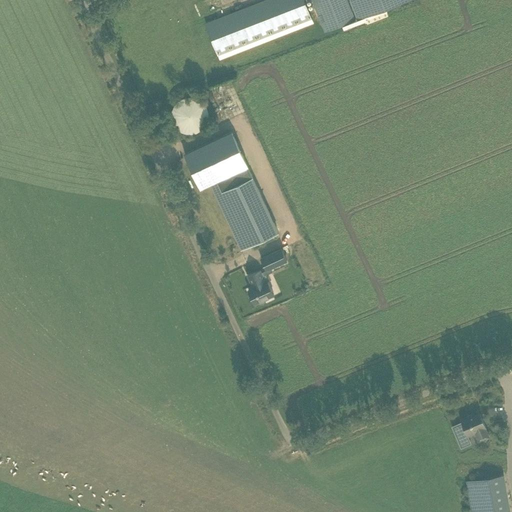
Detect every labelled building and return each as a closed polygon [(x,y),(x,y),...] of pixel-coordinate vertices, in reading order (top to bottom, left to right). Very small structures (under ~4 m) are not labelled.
[(311,18),(303,0),(311,0),(323,32),(353,21),(345,0),(265,0),(206,23),(218,55),(311,18)] [(349,0),(357,20),(365,17),(386,9),(411,0),(349,0)] [(386,9),(365,17),(367,23),(389,15),(386,9)] [(194,132),(197,131),(198,130),(200,129),(201,128),(203,127),(204,126),(205,124),(206,123),(207,121),(207,120),(208,118),(208,116),(208,114),(208,112),(208,111),(208,109),(207,107),(206,106),(206,105),(205,103),(203,102),(202,100),(201,99),(199,98),(198,97),(196,97),(194,96),(193,96),(191,96),(189,96),(187,96),(185,96),(184,97),(182,97),(181,98),(179,99),(178,100),(177,102),(175,103),(174,105),(173,106),(173,108),(172,109),(172,111),(172,113),(172,115),(172,117),(172,118),(173,120),(173,122),(174,123),(175,125),(176,126),(177,127),(179,129),(180,130),(182,131),(184,131),(185,132),(187,132),(189,132),(191,132),(192,132),(194,132)] [(240,250),(249,246),(279,232),(231,131),(193,149),(184,153),(200,188),(210,184),(240,250)] [(266,270),(287,261),(281,249),(261,259),(266,270)] [(274,295),(267,281),(265,282),(260,270),(248,276),(252,285),(253,284),(254,287),(248,290),(254,303),(274,295)] [(478,441),(480,440),(489,437),(485,428),(486,428),(480,413),(475,416),(474,413),(460,419),(464,428),(465,431),(456,435),(461,447),(468,444),(465,436),(474,432),(478,441)] [(510,511),(504,474),(466,481),(471,511),(510,511)]
